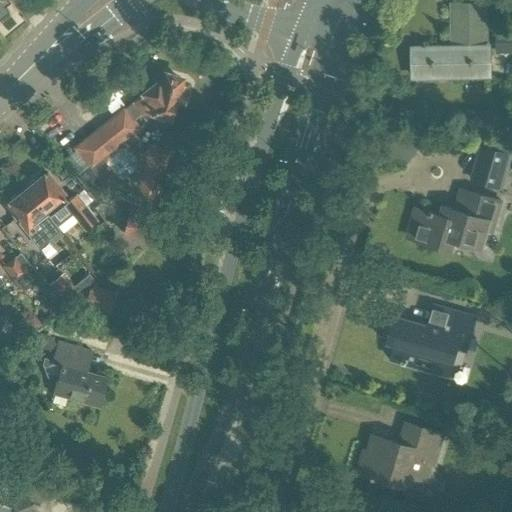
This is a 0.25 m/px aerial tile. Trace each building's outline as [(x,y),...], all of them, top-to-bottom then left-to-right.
[(0,0),(0,17),(9,10),(5,5),(10,0),(0,0)] [(486,46),(486,30),(485,3),(453,4),(454,47),(413,48),(414,77),(488,75),(488,46),(486,46)] [(511,32),(496,33),(496,54),(511,53),(511,32)] [(178,83),(180,77),(167,73),(166,79),(164,78),(164,79),(162,78),(124,108),(133,120),(143,112),(147,118),(155,112),(170,116),(175,97),(185,100),(189,86),(180,84),(180,83),(178,83)] [(140,128),(133,120),(124,108),(76,147),(91,167),(79,177),(95,197),(108,187),(113,194),(107,199),(110,202),(109,203),(117,212),(124,207),(131,209),(124,232),(132,234),(131,237),(143,240),(144,238),(152,240),(159,216),(154,215),(172,152),(149,145),(146,147),(134,132),(140,128)] [(511,157),(511,154),(479,145),(469,181),(503,190),(511,157)] [(67,201),(66,200),(46,174),(27,189),(47,214),(47,215),(52,222),(53,221),(57,226),(72,214),(84,230),(97,219),(76,193),(67,201)] [(29,229),(47,215),(47,214),(27,189),(8,203),(29,229)] [(493,230),(502,200),(470,191),(464,211),(445,206),(443,216),(419,209),(418,211),(416,211),(413,225),(414,225),(411,237),(445,247),(449,237),(482,246),(487,229),(493,230)] [(3,266),(15,280),(26,271),(14,256),(3,266)] [(82,296),(62,273),(47,285),(67,309),(82,296)] [(89,284),(83,308),(109,315),(116,291),(89,284)] [(54,297),(45,305),(53,315),(63,307),(54,297)] [(467,350),(476,318),(444,309),(438,329),(396,317),(392,333),(399,335),(393,357),(450,374),(458,347),(467,350)] [(25,356),(36,347),(30,339),(19,348),(25,356)] [(99,407),(108,378),(87,372),(93,351),(58,341),(52,362),(61,365),(53,393),(99,407)] [(451,417),(448,430),(460,434),(464,421),(451,417)] [(435,463),(444,433),(415,424),(409,445),(375,435),(370,451),(366,450),(360,472),(391,481),(394,471),(427,480),(432,463),(435,463)] [(21,480),(11,511),(50,511),(57,491),(21,480)]
